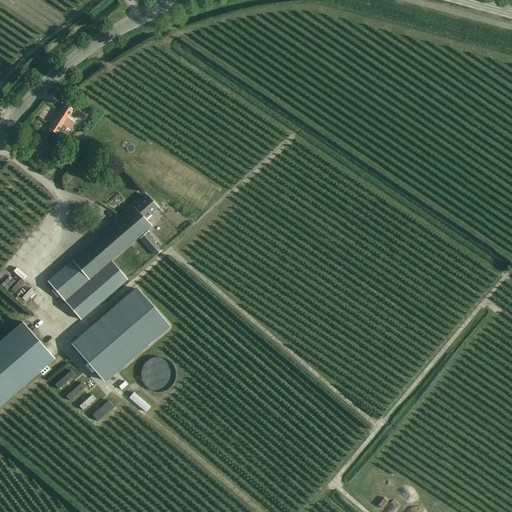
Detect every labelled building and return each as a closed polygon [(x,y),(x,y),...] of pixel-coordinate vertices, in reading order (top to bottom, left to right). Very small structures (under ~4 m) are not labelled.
[(69,117),(74,109),(64,103),(49,127),(58,133),(63,125),(69,128),(74,121),(69,117)] [(88,111),(78,104),(73,112),(84,119),(88,111)] [(148,194),(120,218),(48,280),(81,319),(127,279),(111,261),(152,225),(146,218),(159,207),(148,194)] [(162,249),(147,233),(141,238),(156,254),(162,249)] [(106,381),(160,334),(168,327),(135,288),(72,342),(106,381)] [(0,404),(54,358),(23,322),(0,341),(0,404)] [(382,503),(388,496),(383,491),(377,498),(382,503)]
